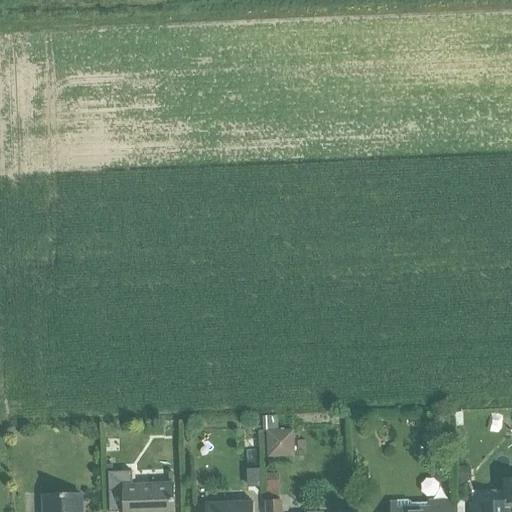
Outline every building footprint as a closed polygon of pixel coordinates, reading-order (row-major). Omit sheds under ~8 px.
[(463,413),(454,414),(454,426),(464,426),(463,413)] [(450,414),(438,414),(439,426),(451,426),(450,414)] [(277,416),(262,416),(262,420),(263,430),(266,430),(278,430),(277,419),(277,416)] [(164,436),(176,436),(176,427),(164,427),(164,436)] [(278,430),(266,430),(267,458),(294,457),(293,430),(278,430)] [(459,468),(460,482),(471,481),(471,467),(459,468)] [(109,473),(110,511),(174,511),(173,486),(133,487),(133,472),(109,473)] [(258,474),(247,474),(247,490),(258,490),(258,474)] [(278,474),(267,474),(267,491),(278,491),(278,474)] [(471,506),(470,506),(470,511),(511,511),(511,480),(502,481),(503,492),(471,493),(471,506)] [(82,511),(82,496),(71,496),(70,495),(64,495),(63,496),(44,497),(44,511),(82,511)] [(395,505),(391,505),(391,511),(455,511),(456,502),(430,503),(413,504),(409,501),(398,501),(395,505)] [(266,503),(266,511),(282,511),(282,502),(266,503)] [(206,504),(206,511),(254,511),(254,503),(206,504)]
